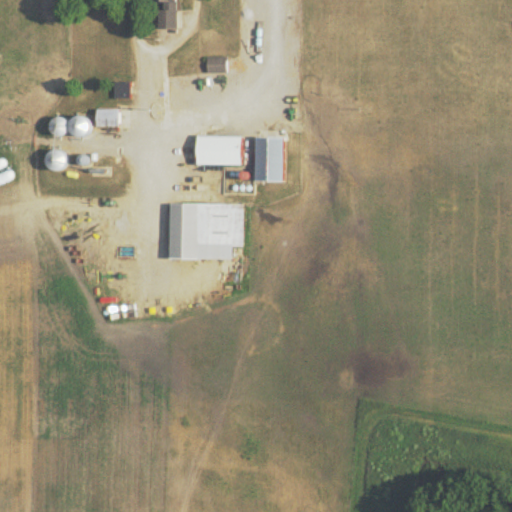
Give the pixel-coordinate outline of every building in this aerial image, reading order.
[(160,27),(176,27),(175,0),(151,0),(151,1),(159,1),(160,27)] [(227,71),(226,55),(207,56),(207,71),(227,71)] [(131,81),(114,81),(114,97),(131,97),(131,81)] [(97,126),(120,126),(119,108),(97,108),(97,126)] [(197,164),(242,164),(243,136),(198,135),(197,164)] [(283,181),(284,136),(256,136),(256,180),(283,181)] [(242,203),(170,203),(170,258),(231,258),(231,246),(242,246),(242,203)]
